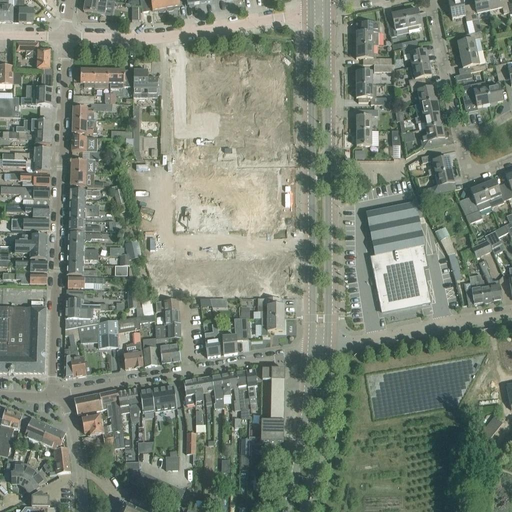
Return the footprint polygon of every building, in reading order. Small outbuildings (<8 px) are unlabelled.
[(13,24),(13,14),(13,8),(8,8),(8,0),(2,0),(2,24),(13,24)] [(105,17),(107,2),(96,0),(86,0),(84,13),(105,17)] [(139,0),(142,14),(150,12),(147,0),(139,0)] [(166,10),(164,0),(150,0),(152,12),(159,11),(159,13),(161,14),(165,13),(166,12),(165,10),(166,10)] [(180,8),(178,0),(164,0),(166,10),(167,10),(167,11),(169,12),(173,12),(174,10),(173,9),(180,8)] [(489,12),(486,0),(473,0),(475,5),(469,6),(472,22),(478,21),(477,15),(489,12)] [(486,0),(489,12),(502,10),(503,15),(509,14),(506,0),(486,0)] [(472,22),(469,6),(463,8),(462,1),(449,3),(452,20),(465,18),(466,23),(472,22)] [(140,22),(141,8),(132,8),(132,22),(140,22)] [(404,10),(404,13),(408,30),(409,35),(420,32),(422,30),(421,27),(417,10),(412,11),(412,8),(404,10)] [(19,10),(19,24),(33,24),(34,11),(19,10)] [(408,30),(404,13),(404,10),(396,12),(397,15),(392,16),(393,22),(387,23),(390,39),(397,38),(395,32),(408,30)] [(379,47),(378,34),(378,28),(362,28),(362,34),(356,34),(356,47),(373,47),(379,47)] [(482,52),(480,39),(478,33),(462,37),(464,43),(457,44),(460,57),(482,52)] [(417,41),(407,43),(401,45),(403,51),(418,47),(417,41)] [(38,52),(38,44),(17,44),(17,52),(26,52),(26,59),(38,59),(37,71),(42,71),(42,76),(44,76),(53,76),(53,71),(49,71),(50,53),(38,52)] [(374,60),(373,47),(356,47),(356,60),(363,60),(363,66),(374,66),(374,67),(392,67),(392,60),(374,60)] [(420,53),(418,47),(403,51),(404,56),(410,55),(412,68),(429,65),(426,52),(420,53)] [(486,71),(482,52),(460,57),(463,70),(469,68),(471,74),(459,76),(460,76),(486,71)] [(432,77),(429,65),(412,68),(415,81),(409,83),(411,88),(426,85),(425,79),(432,77)] [(511,87),(511,69),(508,70),(506,65),(501,66),(504,82),(510,81),(511,87)] [(258,147),(247,147),(247,160),(283,160),(283,153),(282,153),(280,153),(280,142),(282,142),(283,142),(283,66),(261,66),(261,153),(258,153),(258,147)] [(504,82),(501,66),(495,67),(498,83),(504,82)] [(13,76),(13,70),(13,67),(0,67),(0,86),(13,87),(13,76)] [(94,89),(95,71),(81,71),(80,84),(85,84),(85,89),(94,89)] [(110,89),(111,72),(95,71),(94,89),(110,89)] [(148,72),(141,72),(141,71),(135,71),(135,72),(134,72),(133,99),(158,99),(158,80),(148,80),(148,72)] [(205,71),(191,71),(191,105),(193,105),(193,102),(197,102),(197,105),(205,105),(205,102),(210,102),(210,105),(219,105),(219,102),(224,102),(224,105),(232,105),(232,102),(237,102),(237,105),(246,105),(246,102),(250,102),(250,105),(259,105),(259,75),(214,75),(214,71),(205,71)] [(132,72),(125,72),(111,72),(110,89),(110,91),(121,91),(125,89),(132,89),(132,72)] [(372,74),(366,74),(356,74),(356,87),(372,87),(372,74)] [(53,90),(53,76),(44,76),(43,90),(53,90)] [(427,90),(426,85),(411,88),(412,94),(418,92),(421,106),(437,102),(434,89),(427,90)] [(490,106),(487,89),(474,92),(472,86),(460,89),(465,107),(476,105),(477,109),(490,106)] [(372,100),(372,87),(356,87),(356,100),(372,100)] [(499,87),(489,89),(487,89),(490,106),(503,103),(499,87)] [(52,108),(53,90),(43,90),(30,90),(30,100),(25,100),(25,107),(52,108)] [(110,106),(110,95),(105,95),(105,101),(94,100),(94,105),(105,106),(110,106)] [(94,98),(83,97),(73,97),(73,105),(92,105),(94,105),(94,100),(94,98)] [(0,119),(13,120),(13,106),(13,100),(0,100),(0,119)] [(439,114),(437,102),(421,106),(423,118),(439,114)] [(117,106),(115,106),(110,106),(105,106),(94,105),(92,105),(92,109),(94,109),(94,113),(105,113),(117,114),(117,106)] [(94,122),(94,113),(94,109),(92,109),(73,109),(73,122),(87,122),(94,122)] [(378,112),(367,112),(357,112),(357,133),(371,133),(371,118),(378,118),(378,112)] [(439,114),(423,118),(415,120),(416,125),(425,123),(426,130),(442,127),(439,114)] [(51,135),(52,123),(25,122),(25,129),(16,128),(16,134),(51,135)] [(96,122),(94,122),(87,122),(73,122),(72,135),(87,135),(93,135),(94,130),(96,130),(96,122)] [(444,134),(442,127),(426,130),(428,138),(421,139),(423,150),(442,146),(441,140),(448,139),(447,134),(444,134)] [(392,147),(401,147),(399,132),(392,133),(392,147)] [(51,147),(51,135),(16,134),(10,134),(9,134),(4,133),(4,140),(34,141),(34,146),(51,147)] [(371,148),(371,133),(357,133),(357,148),(371,148)] [(97,140),(87,139),(72,139),(72,153),(89,154),(97,154),(97,140)] [(50,163),(51,151),(34,150),(34,156),(15,155),(15,156),(3,156),(3,162),(18,162),(50,163)] [(443,160),(441,155),(421,159),(423,165),(432,163),(434,170),(428,172),(429,177),(452,172),(449,159),(443,160)] [(50,175),(50,163),(18,162),(3,162),(2,168),(26,169),(26,171),(27,173),(29,174),(33,174),(50,175)] [(96,163),(87,163),(71,162),(71,175),(92,176),(94,176),(95,176),(96,163)] [(160,163),(143,167),(145,178),(163,173),(160,163)] [(283,169),(265,169),(265,180),(283,180),(283,169)] [(454,185),(452,172),(429,177),(436,176),(438,188),(432,190),(433,195),(449,192),(448,186),(454,185)] [(163,173),(145,178),(148,187),(165,183),(163,173)] [(511,174),(506,177),(508,184),(502,186),(508,201),(511,199),(511,174)] [(94,190),(94,184),(94,176),(92,176),(71,175),(70,188),(86,188),(87,190),(94,190)] [(50,188),(50,177),(4,176),(4,181),(18,182),(18,183),(23,183),(23,187),(33,187),(50,188)] [(283,180),(265,180),(265,191),(283,191),(283,180)] [(508,201),(502,186),(497,188),(495,181),(483,186),(491,208),(503,203),(508,201)] [(165,183),(148,187),(150,197),(167,192),(165,183)] [(491,208),(483,186),(470,191),(473,198),(468,200),(467,199),(459,203),(468,226),(482,220),(479,213),(491,208)] [(49,208),(50,190),(0,188),(0,194),(1,195),(21,196),(23,202),(34,202),(34,208),(49,208)] [(114,192),(119,210),(120,214),(128,212),(123,190),(114,192)] [(283,191),(265,191),(265,202),(283,202),(283,191)] [(100,198),(100,193),(70,192),(70,202),(86,202),(86,197),(100,198)] [(167,192),(150,197),(152,206),(170,201),(167,192)] [(170,201),(152,206),(155,215),(172,211),(170,201)] [(86,207),(86,202),(70,202),(70,212),(99,213),(99,208),(86,207)] [(283,202),(265,202),(265,213),(283,213),(283,202)] [(415,204),(366,214),(375,257),(370,258),(370,260),(371,260),(374,272),(382,314),(418,307),(430,304),(430,305),(431,305),(431,304),(424,270),(429,269),(424,247),(415,204)] [(49,220),(49,208),(34,208),(19,207),(19,214),(33,215),(33,219),(49,220)] [(172,211),(155,215),(157,224),(175,220),(172,211)] [(105,213),(99,213),(70,212),(69,222),(85,222),(86,217),(99,218),(99,217),(105,217),(105,213)] [(283,213),(265,213),(265,224),(283,224),(283,213)] [(175,220),(157,224),(160,234),(177,229),(175,220)] [(48,233),(49,222),(7,221),(7,225),(11,225),(11,227),(22,228),(22,232),(48,233)] [(85,227),(85,222),(69,222),(69,233),(100,234),(100,228),(85,227)] [(109,223),(110,234),(121,233),(119,223),(116,224),(116,223),(109,223)] [(283,224),(265,224),(266,235),(283,234),(283,224)] [(495,232),(495,233),(499,239),(509,235),(507,232),(505,227),(495,232)] [(177,229),(160,234),(162,245),(180,240),(177,229)] [(502,245),(499,239),(495,233),(485,238),(492,251),(502,245)] [(283,234),(266,235),(266,246),(284,246),(283,234)] [(109,236),(79,235),(69,235),(68,245),(85,246),(85,245),(87,243),(88,243),(90,243),(91,242),(91,241),(108,241),(109,236)] [(47,249),(47,237),(30,236),(30,242),(15,242),(15,248),(47,249)] [(487,242),(480,246),(472,249),(474,254),(475,256),(477,260),(492,253),(487,242)] [(139,243),(124,246),(125,248),(127,255),(129,263),(143,260),(139,243)] [(84,251),(85,246),(68,245),(68,256),(98,257),(98,251),(84,251)] [(46,261),(47,249),(15,248),(15,255),(30,255),(30,260),(46,261)] [(204,254),(193,254),(193,272),(204,272),(204,254)] [(215,254),(204,254),(204,272),(215,272),(215,254)] [(226,254),(215,254),(215,272),(226,272),(226,254)] [(237,254),(226,254),(226,272),(237,272),(237,254)] [(284,254),(266,254),(266,265),(284,265),(284,254)] [(462,280),(455,255),(448,257),(455,282),(462,280)] [(98,262),(98,257),(68,256),(68,266),(84,267),(84,261),(96,262),(98,262)] [(47,274),(48,263),(15,262),(15,268),(30,269),(30,273),(47,274)] [(503,302),(501,292),(500,288),(499,284),(494,285),(490,277),(491,277),(488,270),(489,270),(486,262),(479,265),(481,271),(490,288),(492,304),(503,302)] [(284,265),(266,265),(266,276),(284,276),(284,265)] [(84,272),(84,267),(68,266),(67,277),(77,277),(97,277),(98,272),(84,272)] [(128,278),(128,268),(120,268),(115,268),(115,277),(128,278)] [(47,286),(47,276),(37,276),(17,275),(16,281),(30,282),(30,286),(47,286)] [(284,276),(266,276),(266,287),(284,287),(284,276)] [(492,304),(490,288),(485,289),(484,282),(482,283),(481,277),(477,278),(479,290),(481,290),(484,305),(492,304)] [(479,290),(477,278),(470,279),(473,297),(467,298),(468,307),(474,306),(474,307),(484,305),(481,290),(479,290)] [(104,280),(78,279),(68,279),(68,290),(94,290),(94,285),(104,285),(104,280)] [(284,287),(266,287),(266,298),(284,298),(284,287)] [(83,307),(83,302),(84,302),(84,292),(67,292),(66,312),(99,312),(105,312),(108,312),(108,306),(97,305),(97,307),(83,307)] [(128,293),(129,310),(142,309),(137,293),(128,293)] [(151,299),(141,301),(142,309),(143,317),(153,316),(151,299)] [(284,307),(283,307),(283,300),(258,301),(258,307),(258,313),(261,313),(261,320),(268,320),(284,319),(284,307)] [(218,301),(210,301),(212,308),(212,310),(218,310),(218,301)] [(178,312),(177,302),(163,302),(156,304),(156,314),(164,313),(164,314),(178,312)] [(26,310),(26,309),(0,308),(0,374),(44,375),(46,310),(26,310)] [(99,312),(66,312),(65,331),(97,326),(99,326),(99,312)] [(179,326),(178,312),(164,314),(165,327),(168,327),(169,338),(169,341),(179,340),(179,326)] [(154,317),(139,319),(140,325),(155,322),(154,317)] [(140,331),(140,325),(139,319),(139,318),(133,319),(118,322),(118,335),(140,331)] [(284,333),(284,319),(268,320),(268,327),(261,327),(261,337),(268,337),(268,333),(284,333)] [(237,342),(242,342),(241,321),(235,322),(236,337),(222,338),(224,357),(238,355),(237,342)] [(118,335),(118,322),(99,326),(97,326),(98,342),(99,350),(119,349),(118,335)] [(213,334),(204,335),(205,343),(206,350),(208,360),(220,358),(219,334),(217,326),(217,325),(211,326),(213,334)] [(98,342),(97,326),(79,329),(80,341),(81,345),(98,342)] [(170,348),(169,341),(169,338),(168,327),(165,327),(156,328),(156,339),(156,350),(158,367),(173,365),(170,348)] [(80,341),(79,329),(65,331),(65,338),(69,338),(71,348),(77,347),(75,347),(74,342),(80,341)] [(140,334),(133,334),(133,344),(141,344),(140,334)] [(158,367),(156,350),(156,339),(149,341),(143,341),(144,351),(145,369),(158,367)] [(143,369),(141,346),(136,346),(136,349),(133,349),(125,351),(125,352),(124,355),(126,371),(143,369)] [(86,378),(85,368),(83,359),(79,359),(77,347),(71,348),(69,348),(69,351),(73,380),(86,378)] [(181,363),(180,354),(179,347),(170,348),(173,365),(181,363)] [(73,380),(69,351),(65,351),(64,379),(65,381),(73,380)] [(262,385),(263,382),(263,370),(262,370),(256,371),(249,372),(246,373),(247,383),(248,388),(251,405),(252,411),(258,410),(257,404),(255,388),(257,388),(257,385),(262,385)] [(284,392),(285,382),(285,371),(263,370),(263,382),(271,382),(270,422),(261,422),(261,443),(283,444),(284,423),(284,413),(284,412),(284,403),(285,403),(285,402),(284,402),(284,392),(285,392),(284,392)] [(248,388),(247,383),(246,373),(236,374),(240,399),(241,412),(248,411),(248,406),(245,407),(243,393),(246,392),(246,388),(248,388)] [(240,399),(236,374),(228,376),(231,391),(234,391),(235,400),(235,402),(234,402),(235,413),(241,412),(240,399)] [(231,391),(228,376),(220,377),(223,392),(224,399),(231,398),(230,391),(231,391)] [(223,392),(220,377),(212,378),(215,394),(215,398),(220,398),(220,402),(219,402),(219,410),(224,410),(223,399),(224,399),(223,392)] [(215,394),(212,378),(201,380),(203,395),(204,395),(204,396),(206,395),(206,397),(205,397),(206,404),(206,407),(212,407),(211,397),(215,398),(215,394)] [(203,395),(201,380),(192,382),(195,401),(196,405),(196,408),(203,406),(203,399),(203,395)] [(195,401),(192,382),(183,383),(186,398),(185,398),(186,407),(196,405),(195,401)] [(177,410),(174,389),(151,392),(155,413),(177,410)] [(140,413),(136,391),(127,392),(130,414),(131,424),(134,424),(139,423),(139,413),(140,413)] [(119,406),(117,393),(117,392),(109,394),(113,418),(115,435),(123,434),(122,425),(121,415),(119,406)] [(130,414),(127,392),(117,393),(119,406),(121,415),(130,414)] [(155,413),(151,392),(140,394),(143,415),(155,413)] [(113,418),(109,394),(99,396),(102,406),(106,405),(107,410),(108,419),(110,418),(111,427),(112,434),(113,444),(114,451),(125,450),(124,448),(124,441),(123,434),(115,435),(113,418)] [(77,416),(107,410),(106,405),(102,406),(99,396),(74,401),(77,416)] [(11,430),(15,414),(5,410),(0,409),(0,426),(0,427),(0,429),(0,456),(3,458),(9,429),(11,430)] [(19,430),(22,416),(15,414),(11,430),(9,429),(3,458),(8,459),(8,456),(11,438),(12,438),(14,431),(19,432),(19,430)] [(49,428),(22,416),(19,430),(26,432),(24,438),(41,446),(49,428)] [(102,428),(100,416),(92,418),(82,419),(85,435),(89,435),(89,438),(104,435),(104,438),(103,438),(104,446),(113,444),(112,434),(108,435),(107,427),(102,428)] [(495,417),(481,434),(490,441),(504,424),(495,417)] [(59,450),(66,435),(49,428),(41,446),(54,451),(59,450)] [(195,466),(196,436),(196,435),(186,435),(186,456),(193,456),(193,466),(195,466)] [(242,441),(241,457),(249,457),(249,441),(242,441)] [(71,474),(68,454),(68,449),(59,450),(54,451),(54,454),(56,466),(57,473),(50,473),(50,477),(71,474)] [(241,457),(241,472),(249,472),(249,457),(241,457)] [(178,458),(165,459),(165,473),(178,472),(178,458)] [(20,486),(27,467),(24,466),(16,465),(13,465),(14,476),(12,476),(12,486),(15,485),(20,486)] [(25,489),(38,473),(36,471),(29,468),(27,467),(20,486),(19,487),(25,490),(25,489)] [(128,471),(130,487),(139,486),(139,485),(141,481),(140,472),(140,470),(128,471)] [(3,483),(9,483),(11,472),(5,471),(3,483)] [(46,484),(45,481),(40,475),(38,473),(25,489),(28,493),(30,495),(38,491),(37,488),(46,484)] [(151,477),(146,475),(140,485),(146,488),(151,477)] [(151,477),(146,488),(152,491),(157,480),(151,477)] [(157,480),(152,491),(157,494),(162,483),(157,480)] [(162,483),(157,494),(163,496),(168,485),(162,483)] [(168,485),(163,496),(168,499),(174,488),(168,485)] [(174,488),(168,499),(174,502),(179,491),(174,488)] [(129,496),(148,501),(150,495),(131,489),(129,496)] [(179,491),(174,502),(179,504),(185,493),(179,491)] [(49,509),(49,499),(43,499),(41,495),(32,499),(32,509),(49,509)] [(187,497),(183,505),(195,510),(195,500),(187,497)]
